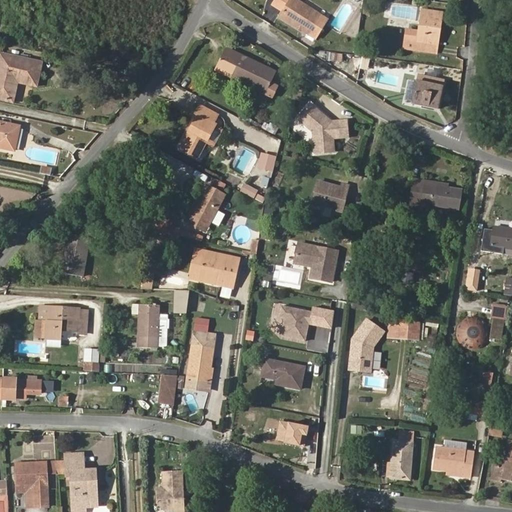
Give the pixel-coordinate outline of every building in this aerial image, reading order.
[(315,39),(328,19),(297,0),(289,0),(279,16),(315,39)] [(369,16),(371,5),(363,4),(362,15),(369,16)] [(436,45),(438,31),(439,31),(442,12),(422,10),(419,31),(406,30),(404,48),(417,50),(418,42),(436,45)] [(436,53),(439,31),(438,31),(436,45),(418,42),(417,50),(436,53)] [(270,83),(276,72),(225,48),(214,69),(273,98),(278,87),(270,83)] [(36,86),(42,62),(0,53),(0,99),(13,102),(17,82),(36,86)] [(370,66),(368,59),(361,61),(363,68),(370,66)] [(374,83),(394,87),(396,76),(376,72),(374,83)] [(438,105),(442,86),(417,81),(412,104),(426,107),(428,103),(438,105)] [(299,100),(302,90),(295,88),(293,97),(292,98),(299,100)] [(333,151),(332,138),(348,136),(346,121),(331,122),(328,122),(324,119),(324,116),(309,104),(297,118),(313,131),(315,153),(333,151)] [(213,146),(222,130),(215,126),(216,124),(213,123),(218,115),(200,105),(195,114),(197,115),(180,149),(197,158),(206,142),(213,146)] [(0,147),(14,151),(19,126),(0,121),(0,147)] [(275,135),(279,128),(270,123),(269,125),(265,122),(262,128),(275,135)] [(236,167),(244,171),(253,152),(244,148),(236,167)] [(50,176),(51,168),(41,166),(40,174),(50,176)] [(225,185),(213,178),(211,182),(223,189),(225,185)] [(421,206),(425,181),(414,179),(410,205),(421,206)] [(341,212),(349,185),(342,183),(341,187),(341,189),(335,187),(335,185),(318,180),(311,204),(323,207),(324,205),(333,208),(335,210),(341,212)] [(458,209),(461,190),(447,188),(432,186),(432,182),(425,181),(421,206),(429,208),(429,204),(458,209)] [(258,193),(264,195),(266,186),(260,185),(259,189),(258,193)] [(208,224),(224,195),(207,186),(198,202),(191,214),(189,213),(185,221),(199,228),(203,221),(208,224)] [(191,214),(198,202),(195,201),(189,213),(191,214)] [(271,218),(273,209),(265,208),(264,217),(271,218)] [(172,226),(173,222),(155,218),(151,230),(177,236),(179,236),(180,232),(180,228),(172,226)] [(490,252),(494,227),(494,221),(485,220),(481,251),(490,252)] [(205,231),(208,224),(203,221),(199,228),(205,231)] [(511,255),(511,229),(494,227),(490,252),(511,255)] [(396,240),(399,230),(391,228),(389,238),(396,240)] [(164,243),(166,233),(152,230),(149,240),(164,243)] [(199,236),(180,232),(179,236),(202,241),(203,238),(199,236)] [(175,246),(177,236),(166,233),(164,243),(175,246)] [(82,277),(89,238),(68,234),(61,273),(82,277)] [(332,284),(338,251),(295,243),(291,265),(308,268),(306,280),(332,284)] [(232,288),(238,259),(195,250),(190,273),(218,279),(217,284),(232,288)] [(150,285),(151,273),(145,272),(143,284),(150,285)] [(217,284),(218,279),(190,273),(189,278),(217,284)] [(185,314),(186,291),(175,290),(175,313),(185,314)] [(167,331),(168,315),(160,314),(160,305),(138,304),(138,314),(137,348),(158,348),(158,347),(159,331),(167,331)] [(309,325),(312,312),(279,305),(276,319),(282,320),(279,337),(304,342),(307,325),(309,325)] [(86,322),(87,311),(79,310),(79,309),(40,306),(39,322),(36,321),(35,337),(46,337),(46,339),(61,340),(62,330),(77,331),(78,322),(86,322)] [(500,339),(504,309),(494,308),(490,338),(500,339)] [(372,347),(384,331),(367,319),(352,339),(351,351),(353,353),(352,356),(351,356),(349,369),(370,371),(372,347)] [(397,338),(398,322),(389,321),(388,337),(397,338)] [(418,340),(419,324),(398,322),(397,338),(418,340)] [(477,334),(477,333),(477,331),(476,330),(475,330),(475,329),(474,329),(472,328),(471,328),(470,329),(469,330),(468,331),(468,332),(468,333),(468,335),(469,335),(470,336),(471,337),(472,337),(473,337),(474,337),(475,336),(476,336),(476,335),(477,334)] [(244,339),(251,341),(254,331),(247,329),(244,339)] [(167,347),(167,331),(159,331),(158,347),(167,347)] [(210,367),(215,335),(194,332),(187,379),(208,382),(210,367)] [(97,365),(98,351),(86,350),(85,362),(86,362),(85,371),(98,372),(98,365),(97,365)] [(300,389),(305,367),(265,359),(261,377),(277,380),(276,385),(300,389)] [(209,391),(213,368),(210,367),(208,382),(187,379),(186,387),(209,391)] [(488,392),(492,373),(481,371),(478,390),(488,392)] [(95,379),(95,376),(93,373),(89,373),(87,375),(87,379),(89,382),(92,382),(95,379)] [(173,405),(177,375),(162,375),(158,403),(173,405)] [(40,394),(41,381),(16,380),(16,379),(3,379),(2,399),(15,400),(15,398),(15,393),(25,393),(40,394)] [(67,406),(68,396),(59,396),(59,405),(67,406)] [(492,416),(494,404),(472,400),(470,412),(492,416)] [(367,418),(367,411),(354,409),(353,417),(367,418)] [(504,430),(506,419),(492,416),(489,433),(500,435),(502,429),(504,430)] [(350,426),(350,433),(360,434),(360,427),(350,426)] [(409,479),(413,432),(400,431),(400,441),(393,440),(390,478),(409,479)] [(471,477),(474,452),(464,451),(465,444),(445,441),(444,448),(436,447),(433,469),(448,471),(462,472),(462,476),(471,477)] [(511,481),(511,447),(507,447),(503,467),(495,465),(492,480),(501,482),(501,479),(511,481)] [(96,481),(95,468),(84,469),(83,453),(62,454),(62,461),(56,461),(56,475),(62,474),(62,479),(68,479),(69,503),(92,501),(91,481),(96,481)] [(47,508),(46,475),(56,475),(56,461),(12,463),(13,487),(30,487),(31,509),(47,508)] [(184,503),(182,472),(163,473),(163,488),(157,488),(157,503),(167,511),(176,511),(175,504),(184,503)] [(97,508),(96,481),(91,481),(92,501),(69,503),(69,511),(85,511),(85,509),(97,508)] [(31,509),(30,487),(13,487),(14,494),(24,493),(25,509),(31,509)]
